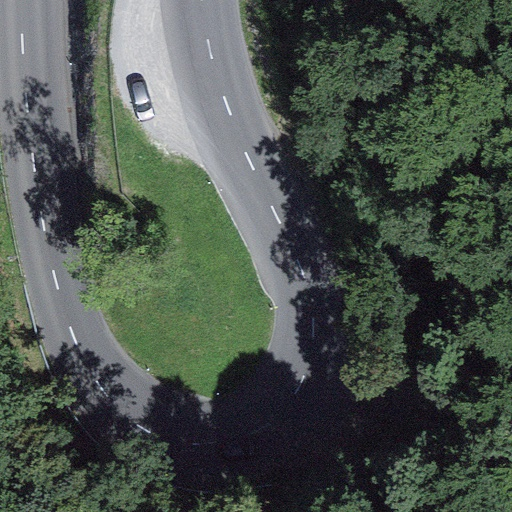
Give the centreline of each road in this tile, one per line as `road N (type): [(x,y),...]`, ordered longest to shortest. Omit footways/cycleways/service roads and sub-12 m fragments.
road 1 (tertiary): [(196,0),(221,100),(309,281),(317,333),(296,394),(250,435),(201,439),(151,427),(86,362),(56,281),(23,0)]
road 2 (track): [(296,394),(511,500)]
